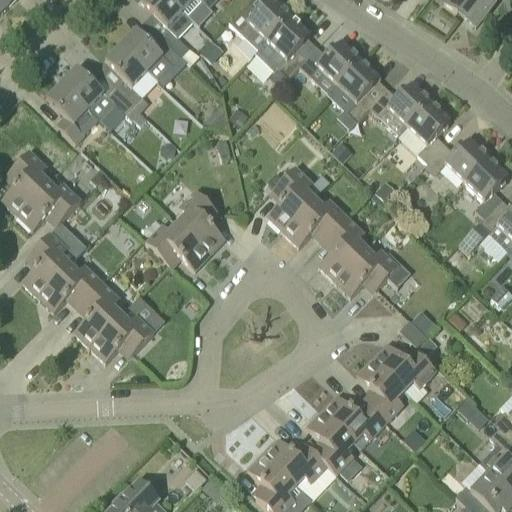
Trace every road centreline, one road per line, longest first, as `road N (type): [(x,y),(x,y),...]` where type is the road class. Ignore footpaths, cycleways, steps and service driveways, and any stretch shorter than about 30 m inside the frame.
road 1 (residential): [(206,390),(223,401),(266,390),(307,339),(303,307),(270,281),(234,301),(206,353)]
road 2 (residential): [(206,390),(175,407),(0,416)]
road 3 (residential): [(477,93),(338,0)]
road 4 (residential): [(0,90),(82,0)]
